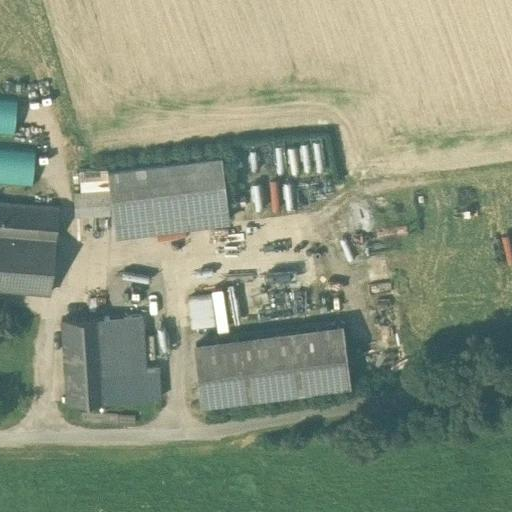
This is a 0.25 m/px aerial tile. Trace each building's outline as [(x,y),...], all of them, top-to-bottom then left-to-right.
[(0,98),(0,129),(17,131),(20,100),(0,98)] [(0,178),(36,181),(38,145),(0,141),(0,178)] [(219,156),(108,170),(114,218),(225,204),(219,156)] [(109,190),(73,192),(74,215),(110,212),(109,190)] [(58,207),(0,201),(0,287),(50,292),(58,207)] [(225,204),(114,218),(116,234),(227,221),(225,204)] [(190,294),(191,324),(217,322),(216,293),(190,294)] [(141,314),(103,317),(107,375),(145,373),(141,314)] [(103,317),(61,319),(66,402),(109,399),(108,378),(107,375),(103,317)] [(337,324),(195,342),(203,401),(345,383),(337,324)] [(145,373),(107,375),(108,378),(109,399),(158,397),(157,372),(145,373)]
